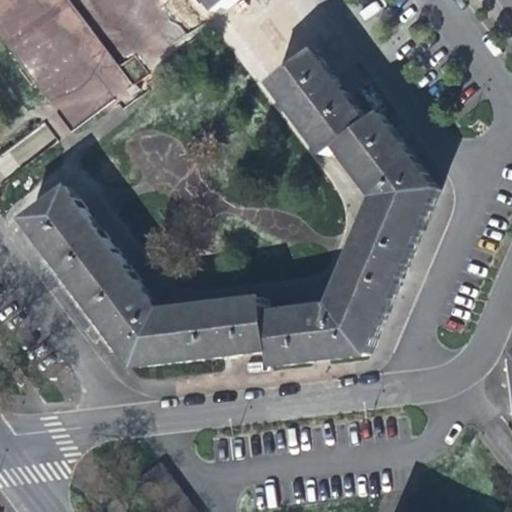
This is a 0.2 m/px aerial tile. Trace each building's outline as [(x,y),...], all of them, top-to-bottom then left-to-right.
[(209,0),(216,9),(227,0),(209,0)] [(340,143),(368,122),(309,45),(269,74),(260,81),(317,161),(340,143)] [(406,144),(381,112),(368,122),(340,143),(377,194),(440,189),(406,144)] [(440,189),(377,194),(332,306),(368,354),(406,266),(440,189)] [(138,367),(162,312),(70,191),(28,221),(51,252),(105,323),(138,367)] [(265,315),(262,298),(162,312),(138,367),(236,355),(270,350),(265,315)] [(368,354),(332,306),(265,315),(270,350),(273,366),(323,360),(368,354)] [(139,481),(162,511),(197,511),(162,464),(139,481)]
